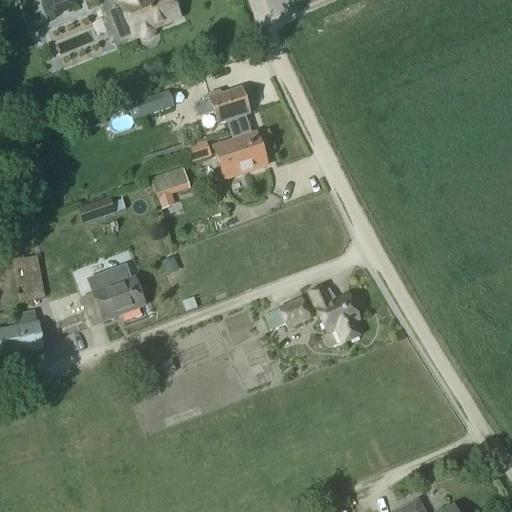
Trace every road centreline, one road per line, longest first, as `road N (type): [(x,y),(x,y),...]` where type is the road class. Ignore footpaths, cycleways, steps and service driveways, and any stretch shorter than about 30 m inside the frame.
road 1 (track): [(269,44),(364,239),(511,475)]
road 2 (unknown): [(350,242),(47,368)]
